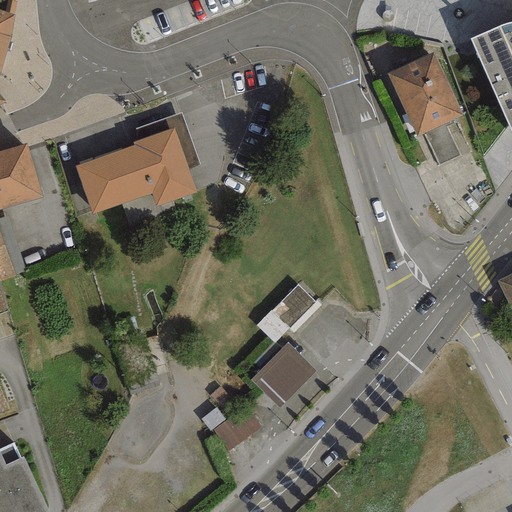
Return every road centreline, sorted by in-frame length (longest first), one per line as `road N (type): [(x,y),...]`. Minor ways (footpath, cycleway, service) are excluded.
road 1 (tertiary): [(306,23),(328,42),(398,241),(416,275),(447,305)]
road 2 (primary): [(253,511),(447,305)]
road 3 (tertiary): [(88,62),(112,71),(156,70),(271,27),(306,23)]
